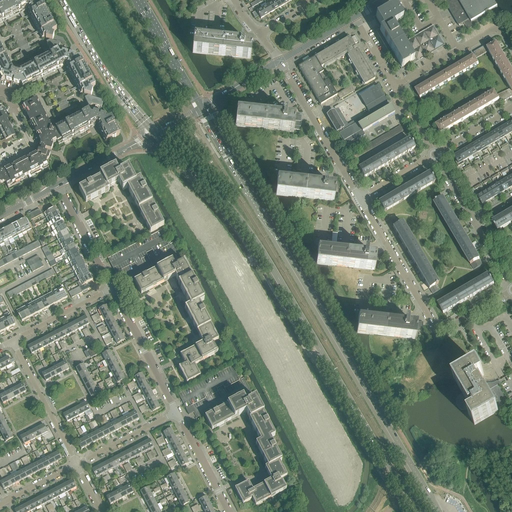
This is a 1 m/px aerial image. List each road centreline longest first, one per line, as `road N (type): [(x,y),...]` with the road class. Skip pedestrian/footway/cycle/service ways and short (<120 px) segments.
road 1 (secondary): [(439,511),(202,107)]
road 2 (secondary): [(154,133),(237,215),(420,511)]
road 3 (secondary): [(61,0),(154,133)]
road 4 (residential): [(359,197),(279,60)]
road 5 (residential): [(11,340),(76,464)]
road 6 (residential): [(176,411),(111,289)]
road 7 (residential): [(423,308),(359,197)]
road 8 (secondary): [(202,107),(139,0)]
